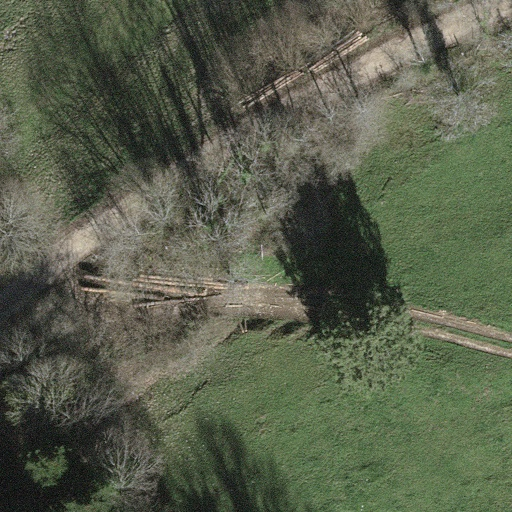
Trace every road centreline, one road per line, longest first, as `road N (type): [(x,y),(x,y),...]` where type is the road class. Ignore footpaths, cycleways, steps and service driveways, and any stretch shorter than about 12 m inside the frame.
road 1 (unclassified): [(491,0),(318,83),(194,156),(0,301)]
road 2 (track): [(4,298),(241,305),(511,366)]
